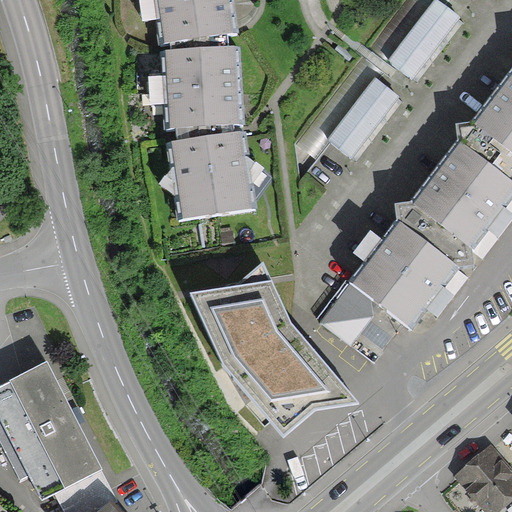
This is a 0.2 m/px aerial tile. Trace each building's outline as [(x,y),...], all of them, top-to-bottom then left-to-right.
[(153,0),(160,42),(170,41),(228,33),(238,31),(233,0),(153,0)] [(467,21),(439,0),(438,0),(391,62),(419,83),(467,21)] [(170,51),(161,51),(166,128),(176,128),(232,124),(246,123),(240,45),(227,45),(228,33),(170,41),(170,51)] [(511,71),(474,123),(457,125),(459,138),(459,142),(412,203),(396,205),(398,216),(399,221),(321,320),(352,344),(374,317),(372,301),(413,329),(463,266),(474,263),(474,250),(511,199),(511,71)] [(405,99),(377,78),(326,146),(353,167),(405,99)] [(177,140),(166,142),(178,222),(257,209),(245,129),(233,131),(232,124),(176,128),(177,140)] [(219,222),(190,226),(193,247),(221,244),(219,222)] [(286,321),(265,266),(237,287),(192,296),(228,366),(284,433),(314,407),(357,400),(296,332),(286,321)] [(49,362),(0,386),(0,437),(22,480),(30,475),(43,499),(56,492),(103,469),(49,362)] [(511,468),(491,445),(457,476),(488,511),(498,511),(511,499),(511,468)] [(103,469),(56,492),(65,511),(91,511),(106,507),(115,499),(103,469)] [(126,511),(115,499),(106,507),(99,511),(126,511)]
